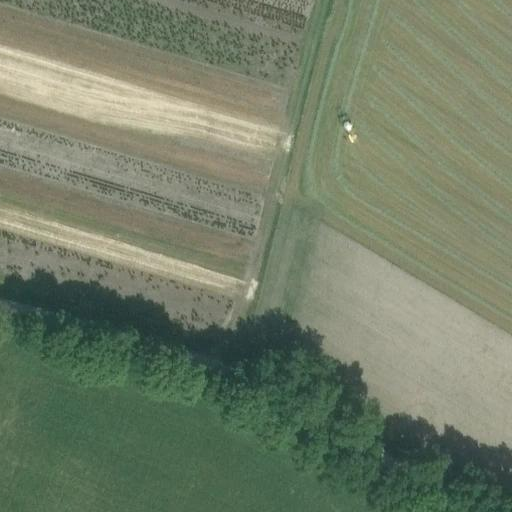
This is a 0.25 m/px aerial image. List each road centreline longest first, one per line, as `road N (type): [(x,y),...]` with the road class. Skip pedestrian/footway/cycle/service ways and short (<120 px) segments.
road 1 (track): [(474,511),(276,394),(207,364),(0,306)]
road 2 (track): [(245,381),(343,0)]
